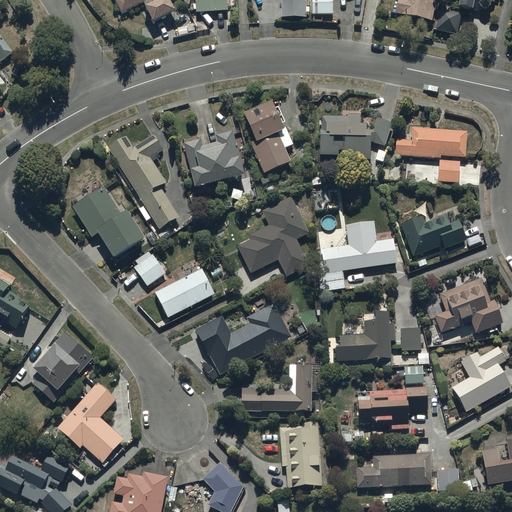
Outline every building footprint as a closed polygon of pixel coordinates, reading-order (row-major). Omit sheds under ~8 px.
[(113,0),(122,15),(144,4),(153,23),(177,11),(170,0),(113,0)] [(196,0),(197,11),(228,9),(227,0),(196,0)] [(281,0),(282,16),(307,16),(306,0),(281,0)] [(312,0),(313,13),(334,13),(333,0),(312,0)] [(436,0),(398,0),(396,12),(433,19),(436,0)] [(461,0),(460,8),(482,11),(482,6),(495,8),(495,0),(461,0)] [(461,12),(438,7),(435,25),(458,30),(461,12)] [(0,62),(13,52),(0,34),(0,62)] [(276,98),(246,110),(257,138),(251,140),(264,172),(292,160),(287,147),(295,144),(276,98)] [(348,115),(322,115),(321,153),(339,153),(339,149),(355,149),(355,159),(371,159),(371,141),(385,145),(392,122),(378,118),(375,128),(368,128),(368,122),(361,122),(361,113),(348,113),(348,115)] [(468,130),(412,126),(411,138),(397,137),(396,154),(441,157),(441,154),(466,156),(468,130)] [(201,137),(184,141),(196,185),(247,171),(242,154),(240,154),(233,129),(217,133),(219,141),(203,145),(201,137)] [(128,135),(109,146),(159,228),(180,215),(161,184),(167,181),(152,156),(164,148),(155,133),(134,145),(128,135)] [(460,160),(440,159),(439,180),(459,181),(460,160)] [(105,184),(73,203),(93,236),(101,232),(115,256),(148,237),(130,206),(121,212),(105,184)] [(293,196),(263,210),(269,224),(249,233),(251,237),(237,244),(251,272),(279,259),(286,276),(310,265),(297,238),(310,232),(293,196)] [(423,215),(401,223),(414,255),(444,243),(446,248),(467,240),(470,247),(483,242),(480,234),(468,239),(460,217),(452,220),(449,212),(425,221),(423,215)] [(376,220),(345,224),(348,244),(315,249),(321,290),(347,287),(344,270),(398,263),(395,238),(378,240),(376,220)] [(153,253),(134,265),(148,286),(167,273),(163,268),(168,265),(159,252),(154,255),(153,253)] [(156,290),(168,316),(215,293),(203,267),(156,290)] [(0,317),(18,327),(31,304),(7,290),(11,283),(0,276),(0,317)] [(484,276),(439,293),(445,310),(436,313),(442,331),(472,320),(476,332),(504,322),(496,299),(492,300),(484,276)] [(276,302),(247,317),(251,324),(233,332),(224,314),(197,328),(220,375),(294,339),(276,302)] [(364,335),(342,335),(342,344),(337,344),(337,360),(391,360),(391,339),(396,339),(396,323),(391,323),(391,310),(376,310),(376,318),(364,318),(364,335)] [(421,326),(402,327),(402,350),(421,350),(421,326)] [(95,358),(64,331),(34,364),(42,372),(32,382),(54,402),(62,392),(59,389),(81,364),(86,368),(95,358)] [(478,351),(461,360),(470,375),(451,385),(465,411),(511,385),(511,384),(500,364),(507,360),(499,345),(480,356),(478,351)] [(319,378),(312,378),(313,363),(291,363),(290,387),(242,386),(242,410),(294,411),(294,415),(305,415),(305,409),(312,409),(312,390),(319,390),(319,378)] [(423,365),(405,365),(405,383),(424,383),(423,365)] [(117,397),(98,381),(58,426),(81,446),(83,444),(103,461),(124,436),(101,416),(117,397)] [(370,400),(358,400),(359,423),(371,422),(371,425),(389,425),(389,428),(410,428),(410,410),(429,410),(428,386),(406,387),(406,388),(370,389),(370,400)] [(321,421),(303,421),(303,426),(281,427),(282,466),(287,466),(288,486),(322,485),(321,421)] [(499,447),(483,450),(488,482),(511,478),(511,437),(508,438),(511,457),(501,459),(499,447)] [(71,463),(49,454),(42,469),(13,455),(7,469),(0,465),(0,484),(40,504),(42,502),(51,511),(63,511),(72,504),(57,489),(61,480),(63,481),(71,463)] [(358,468),(359,489),(432,485),(431,455),(375,458),(375,467),(358,468)] [(230,511),(244,486),(220,461),(203,478),(216,490),(210,504),(225,511),(230,511)] [(458,467),(438,467),(439,490),(459,489),(458,467)] [(161,511),(169,475),(144,470),(143,476),(129,473),(128,477),(117,475),(114,492),(124,494),(122,502),(113,501),(110,511),(161,511)]
